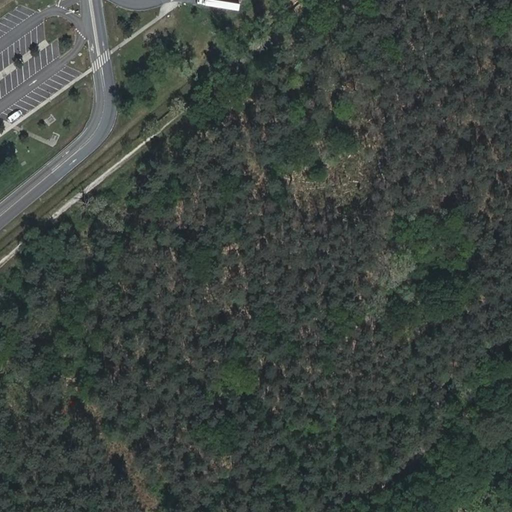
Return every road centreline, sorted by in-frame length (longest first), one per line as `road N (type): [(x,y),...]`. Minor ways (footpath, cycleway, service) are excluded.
road 1 (track): [(322,0),(0,271)]
road 2 (track): [(511,335),(445,380),(440,423),(422,451),(344,511)]
